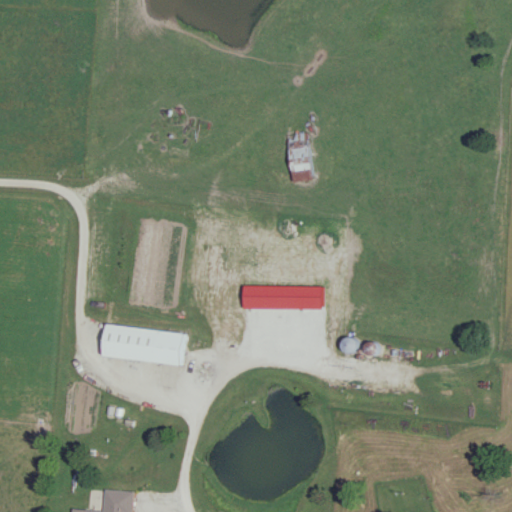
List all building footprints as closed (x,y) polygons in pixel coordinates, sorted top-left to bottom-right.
[(289,134),(293,182),(316,181),(312,132),(289,134)] [(227,245),(202,245),(202,280),(227,280),(227,245)] [(312,342),(339,342),(339,309),(312,309),(312,342)] [(108,325),(104,358),(186,367),(190,334),(108,325)] [(133,511),(134,491),(105,490),(104,509),(89,509),(88,511),(133,511)]
